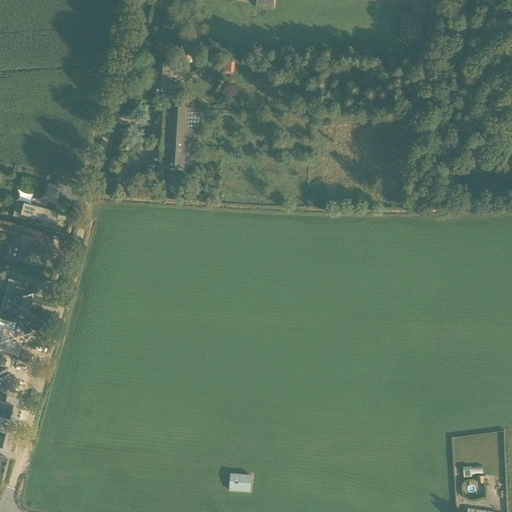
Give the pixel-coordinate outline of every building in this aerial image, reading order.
[(257,0),(257,6),(274,9),(274,0),(363,0),(426,8),(426,0),(257,0)] [(421,42),(425,16),(403,13),(399,39),(421,42)] [(225,62),(224,74),(234,75),(235,63),(225,62)] [(153,91),(171,92),(173,64),(158,64),(157,73),(154,72),(153,91)] [(167,166),(183,167),(185,140),(197,141),(199,109),(171,108),(167,166)] [(55,225),(57,216),(58,213),(56,213),(59,204),(58,204),(58,205),(56,205),(61,187),(48,183),(45,197),(47,197),(46,202),(42,201),(40,201),(38,201),(36,202),(33,202),(33,203),(32,204),(31,205),(30,206),(16,202),(13,217),(26,220),(27,217),(41,221),(40,225),(50,228),(51,224),(55,225)] [(35,238),(17,233),(13,247),(19,248),(16,260),(22,261),(22,262),(40,266),(41,264),(43,265),(45,259),(42,258),(44,251),(32,248),(35,238)] [(30,308),(31,301),(33,294),(24,291),(25,289),(21,288),(22,283),(8,280),(6,289),(12,290),(10,298),(13,299),(9,312),(18,315),(18,317),(24,319),(25,316),(27,317),(29,308),(30,308)] [(0,319),(0,329),(1,329),(0,331),(0,349),(17,354),(19,349),(21,343),(18,342),(20,334),(16,333),(18,324),(0,319)] [(9,381),(10,380),(8,380),(10,374),(6,373),(7,369),(6,368),(8,360),(0,358),(0,387),(7,390),(7,389),(9,389),(11,382),(9,381)] [(0,403),(0,421),(1,419),(7,420),(10,407),(0,403)] [(471,466),(463,466),(464,476),(472,476),(471,474),(471,467),(471,466)] [(231,477),(231,481),(230,491),(250,492),(251,479),(231,477)]
